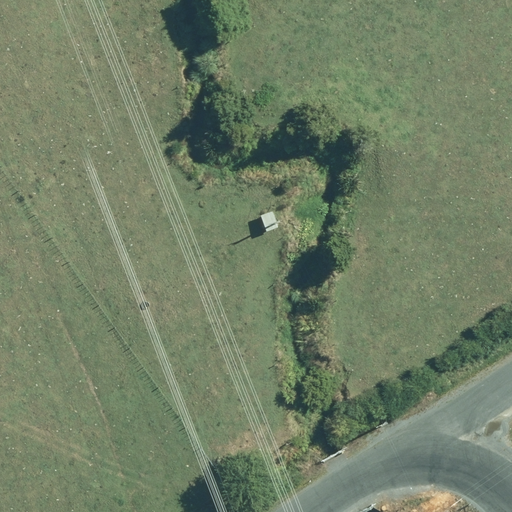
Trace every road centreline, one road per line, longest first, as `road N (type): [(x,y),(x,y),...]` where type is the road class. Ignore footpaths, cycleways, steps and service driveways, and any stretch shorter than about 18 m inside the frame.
road 1 (unclassified): [(399,447),(511,378)]
road 2 (unclassified): [(511,509),(461,469),(399,447)]
